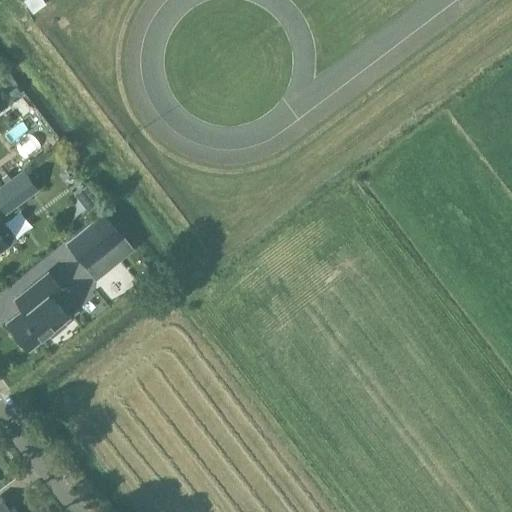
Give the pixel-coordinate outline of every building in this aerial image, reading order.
[(46,4),(43,0),(23,0),(32,13),(46,4)] [(24,170),(0,187),(0,205),(2,208),(34,185),(24,170)] [(85,228),(67,243),(77,255),(87,267),(99,257),(111,247),(116,252),(120,258),(126,253),(131,249),(117,231),(103,214),(85,228)] [(0,250),(15,240),(0,218),(0,250)] [(48,273),(15,299),(17,300),(21,297),(28,306),(7,323),(29,349),(50,332),(53,336),(67,324),(64,321),(68,318),(50,296),(60,288),(48,273)]
